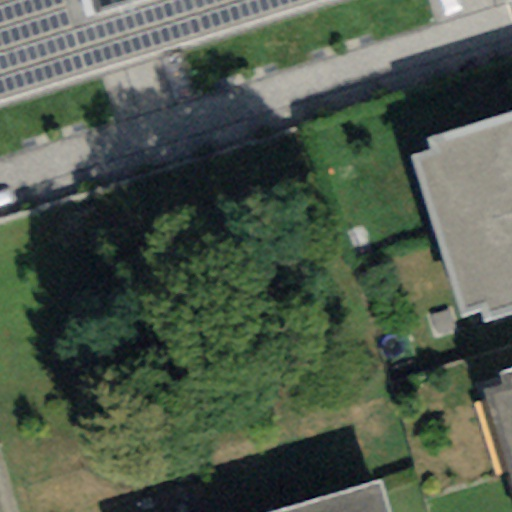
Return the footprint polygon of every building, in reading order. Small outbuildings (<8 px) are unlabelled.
[(0,0),(0,101),(292,13),(287,0),(0,0)] [(287,0),(292,13),(332,0),(287,0)] [(511,126),(426,151),(429,158),(403,166),(450,320),(479,311),(482,321),(511,311),(511,126)] [(503,397),(482,404),(511,493),(511,385),(500,389),(503,397)] [(379,511),(369,481),(268,511),(379,511)]
